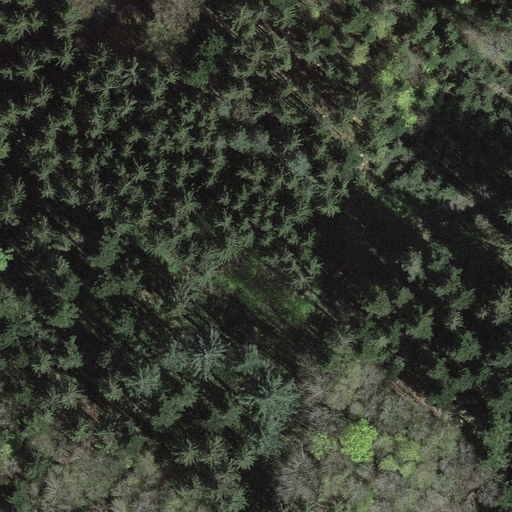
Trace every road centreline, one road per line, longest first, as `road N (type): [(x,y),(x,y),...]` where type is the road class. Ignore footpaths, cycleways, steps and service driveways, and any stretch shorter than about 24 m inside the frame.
road 1 (track): [(511,175),(398,223),(338,270),(239,511)]
road 2 (track): [(0,127),(101,0)]
